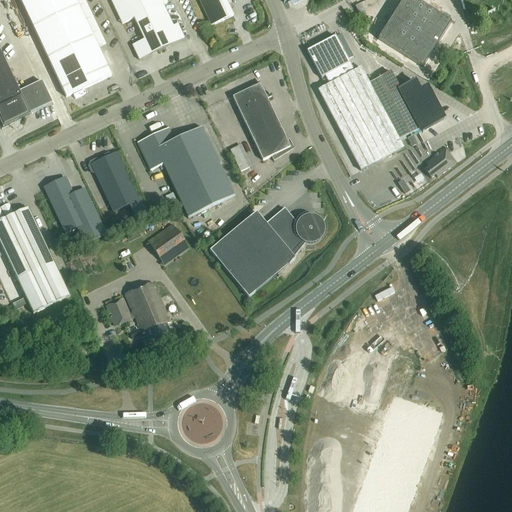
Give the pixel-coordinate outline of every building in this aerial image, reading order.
[(84,0),(20,0),(67,98),(112,77),(99,50),(106,47),(84,0)] [(168,4),(165,0),(110,0),(122,25),(134,20),(144,41),(132,47),(139,61),(185,40),(178,26),(173,28),(163,6),(168,4)] [(198,0),(211,27),(233,16),(225,0),(198,0)] [(423,69),(451,23),(414,0),(403,0),(378,40),(423,69)] [(335,37),(307,52),(322,79),(325,77),(329,85),(318,91),(361,171),(404,149),(400,141),(421,129),(422,132),(443,120),(426,88),(420,91),(414,81),(392,93),(384,77),(370,84),(361,68),(354,72),(335,37)] [(0,121),(3,128),(52,105),(42,82),(20,93),(0,50),(0,121)] [(288,142),(276,117),(268,101),(271,100),(260,83),(252,88),(253,89),(233,98),(263,162),(272,158),(274,162),(295,150),(290,141),(288,142)] [(235,197),(224,173),(202,128),(175,141),(169,129),(138,144),(151,171),(163,166),(188,219),(235,197)] [(243,145),(233,149),(242,172),(253,167),(243,145)] [(437,179),(456,164),(445,150),(426,164),(429,168),(424,171),(431,179),(435,176),(437,179)] [(113,213),(129,205),(138,224),(151,218),(142,198),(138,200),(117,154),(91,166),(113,213)] [(44,190),(65,234),(76,229),(83,244),(106,234),(85,190),(74,196),(66,179),(44,190)] [(70,297),(54,264),(28,209),(15,215),(10,204),(0,208),(0,244),(33,314),(70,297)] [(266,225),(256,213),(210,252),(248,299),(295,260),(294,258),(306,244),(308,245),(311,245),(312,245),(314,245),(315,244),(318,243),(319,242),(321,239),(323,237),(324,234),(324,232),(324,230),(324,228),(323,227),(323,225),(322,223),(320,221),(317,219),(315,218),(312,217),(309,217),(307,218),(304,219),(301,221),(299,222),(298,225),(285,209),(266,225)] [(165,267),(189,250),(172,225),(155,237),(153,235),(147,238),(149,241),(148,242),(165,267)] [(77,254),(69,258),(71,263),(80,259),(77,254)] [(125,260),(131,271),(137,267),(131,256),(125,260)] [(131,341),(142,336),(145,335),(150,345),(171,336),(167,325),(170,324),(153,285),(125,296),(139,327),(127,332),(131,341)] [(132,320),(123,299),(105,307),(109,315),(111,315),(112,317),(110,318),(115,328),(132,320)]
